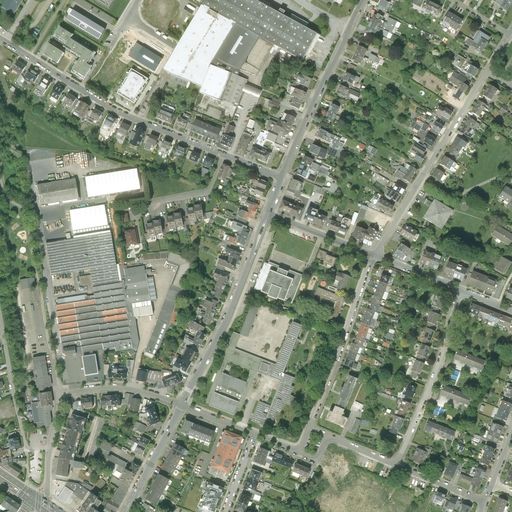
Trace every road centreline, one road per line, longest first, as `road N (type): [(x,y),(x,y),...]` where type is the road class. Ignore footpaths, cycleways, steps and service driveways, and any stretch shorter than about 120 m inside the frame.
road 1 (residential): [(281,178),(101,102),(0,39)]
road 2 (residential): [(508,33),(373,254)]
road 3 (tertiary): [(267,213),(228,315),(180,406)]
road 4 (residential): [(180,406),(126,387),(62,396),(47,479)]
road 5 (tertiary): [(363,0),(281,178)]
road 6 (unclassified): [(24,492),(25,450),(0,308)]
road 7 (residential): [(394,463),(436,368),(459,289)]
road 8 (residential): [(373,254),(310,428)]
